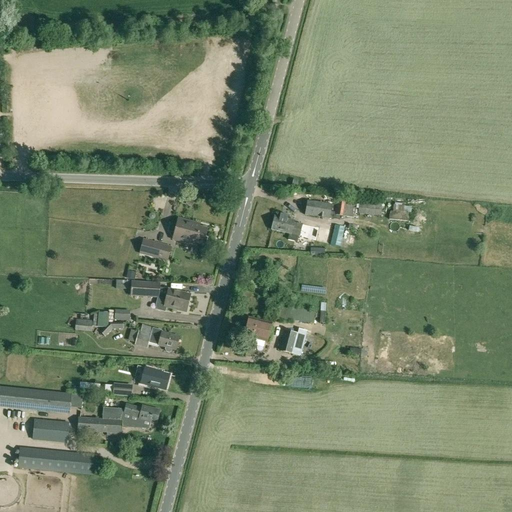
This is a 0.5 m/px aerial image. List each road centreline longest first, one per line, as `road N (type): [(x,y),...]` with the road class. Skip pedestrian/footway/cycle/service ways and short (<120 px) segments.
road 1 (unclassified): [(165,511),(251,182)]
road 2 (unclassified): [(251,182),(0,175)]
road 3 (unclassified): [(251,182),(299,0)]
